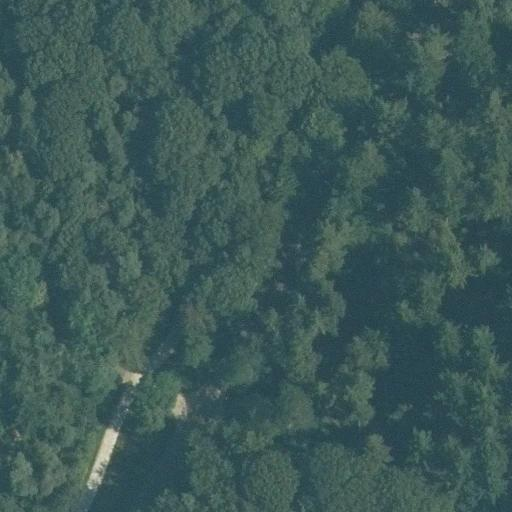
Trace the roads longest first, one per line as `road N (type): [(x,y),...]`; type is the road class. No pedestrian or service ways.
road 1 (tertiary): [(139,511),(441,0)]
road 2 (track): [(0,318),(373,511)]
